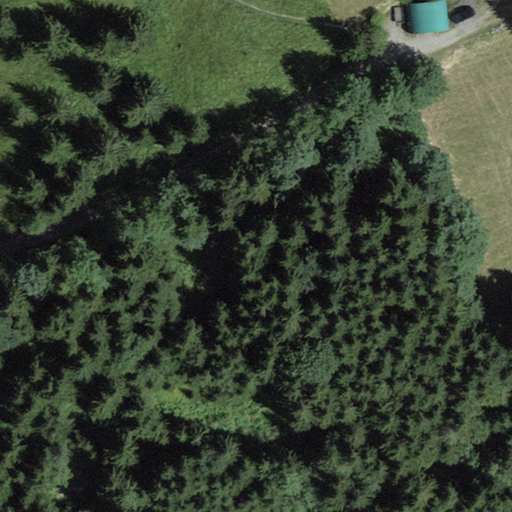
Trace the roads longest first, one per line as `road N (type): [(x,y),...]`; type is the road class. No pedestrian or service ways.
road 1 (unclassified): [(0,239),(379,55)]
road 2 (track): [(241,0),(369,33),(379,55),(392,57),(443,43),(507,0)]
